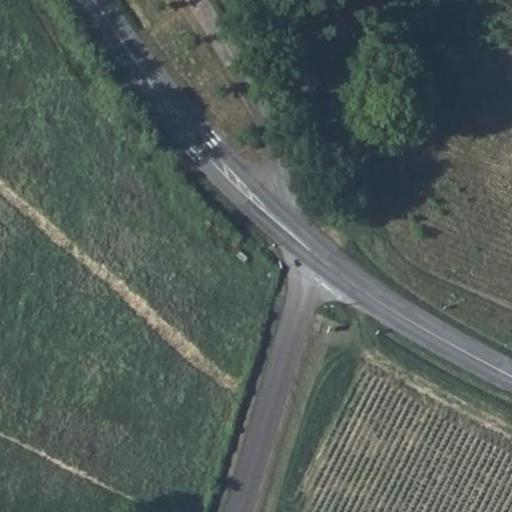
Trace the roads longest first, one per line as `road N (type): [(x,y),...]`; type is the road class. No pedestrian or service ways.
road 1 (secondary): [(92,0),(201,146),(320,260)]
road 2 (unclassified): [(320,260),(238,511)]
road 3 (secondary): [(320,260),(511,375)]
